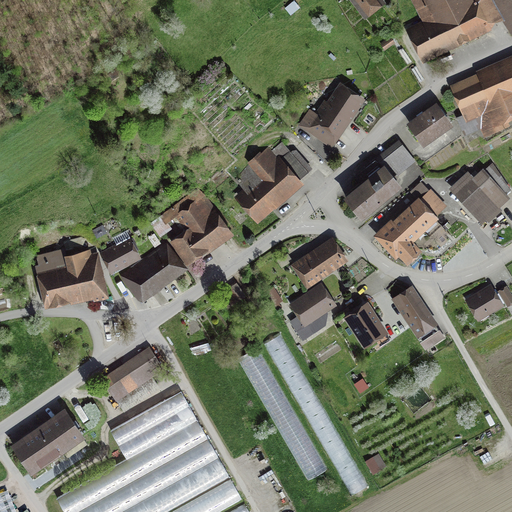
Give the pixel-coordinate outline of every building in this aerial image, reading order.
[(384,0),(350,0),(367,20),(387,3),(384,0)] [(412,0),(422,21),(411,26),(410,33),(424,64),(491,32),(496,23),(504,22),(491,0),(412,0)] [(511,0),(491,0),(504,22),(511,33),(511,0)] [(390,36),(380,44),(384,49),(394,42),(390,36)] [(477,73),(450,86),(463,113),(456,117),(465,136),(480,129),(484,138),(511,124),(510,121),(511,120),(511,55),(477,71),(477,73)] [(310,109),(298,126),(332,149),(337,144),(369,100),(341,82),(329,101),(325,99),(316,112),(310,109)] [(455,125),(438,102),(409,123),(426,146),(455,125)] [(416,161),(399,139),(379,157),(386,164),(345,198),(365,218),(422,172),(415,162),(416,161)] [(283,142),(272,152),(268,148),(263,153),(260,151),(247,163),(248,165),(236,181),(243,188),(235,197),(259,223),(306,184),(302,179),(313,168),(294,149),(292,152),(283,142)] [(475,177),(469,170),(449,189),(483,224),(511,196),(484,168),(475,177)] [(171,242),(189,266),(206,253),(209,255),(235,235),(230,227),(221,214),(214,207),(200,190),(161,217),(174,238),(171,242)] [(420,196),(395,221),(416,242),(437,221),(445,230),(452,224),(450,221),(452,218),(447,213),(442,217),(438,214),(446,206),(431,190),(422,198),(420,196)] [(424,251),(416,242),(395,221),(392,218),(375,235),(398,259),(401,256),(409,265),(424,251)] [(93,231),(97,239),(108,233),(103,225),(93,231)] [(334,236),(291,265),(308,289),(351,260),(334,236)] [(101,253),(111,273),(142,258),(132,238),(101,253)] [(134,269),(149,290),(183,265),(168,244),(134,269)] [(35,265),(37,273),(46,311),(111,297),(100,251),(93,253),(92,249),(67,255),(66,248),(37,255),(39,265),(35,265)] [(149,290),(134,269),(121,277),(136,298),(149,290)] [(237,282),(219,294),(228,307),(246,295),(237,282)] [(296,317),(290,321),(297,332),(338,306),(322,282),(289,305),(296,317)] [(506,305),(497,291),(493,284),(467,300),(480,320),(506,305)] [(439,324),(413,285),(392,300),(418,338),(439,324)] [(497,291),(506,305),(507,308),(511,304),(511,294),(507,286),(497,291)] [(391,332),(369,301),(345,318),(367,350),(391,332)] [(365,488),(285,326),(267,335),(347,496),(365,488)] [(244,356),(304,481),(325,471),(265,346),(244,356)] [(165,368),(150,347),(104,379),(119,400),(165,368)] [(126,460),(57,499),(64,511),(166,511),(230,477),(183,391),(110,431),(126,460)] [(87,438),(67,407),(11,445),(31,476),(87,438)] [(377,456),(366,462),(373,475),(384,468),(377,456)] [(0,511),(15,511),(8,493),(0,495),(0,511)] [(250,511),(246,503),(228,511),(250,511)]
